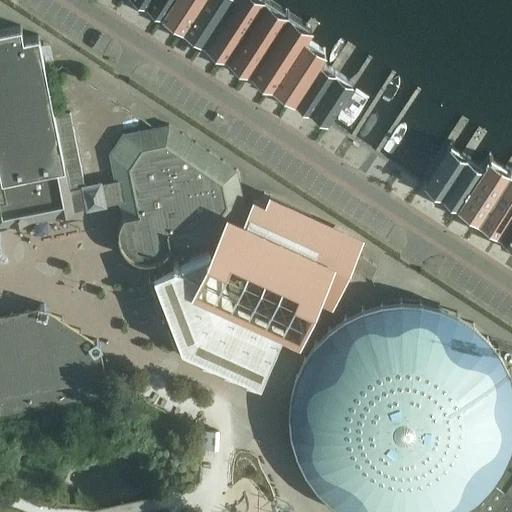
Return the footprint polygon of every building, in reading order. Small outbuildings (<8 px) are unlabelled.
[(163,14),(171,0),(147,0),(146,3),(163,14)] [(183,27),(200,0),(171,0),(163,14),(183,27)] [(203,40),(228,0),(200,0),(183,27),(203,40)] [(226,55),(262,0),(228,0),(203,40),(226,55)] [(250,71),(288,12),(269,0),(262,0),(226,55),(250,71)] [(274,86),(305,38),(312,27),(288,12),(250,71),(274,86)] [(73,201),(70,188),(82,186),(82,183),(84,183),(70,111),(56,114),(47,71),(39,35),(24,38),(22,26),(0,30),(0,206),(2,216),(73,201)] [(294,99),(318,61),(325,51),(305,38),(274,86),(294,99)] [(310,110),(335,72),(318,61),(294,99),(310,110)] [(327,121),(352,83),(335,72),(310,110),(327,121)] [(247,212),(238,169),(170,123),(123,133),(110,153),(115,180),(119,201),(123,218),(121,222),(119,229),(119,237),(121,244),(126,251),(133,257),(139,259),(145,261),(153,260),(159,258),(165,254),(168,251),(170,248),(234,235),(248,216),(247,212)] [(448,145),(424,183),(441,195),(466,157),(448,145)] [(466,157),(441,195),(458,205),(483,168),(466,157)] [(483,168),(458,205),(478,219),(509,171),(489,158),(483,168)] [(511,172),(509,171),(478,219),(498,232),(511,210),(511,172)] [(248,216),(234,235),(214,249),(233,297),(287,322),(304,329),(310,332),(324,302),(330,305),(362,234),(273,194),(269,203),(256,198),(248,216)] [(511,210),(498,232),(511,240),(511,210)] [(182,345),(261,381),(287,322),(233,297),(214,249),(154,274),(182,345)] [(378,265),(357,252),(350,263),(371,277),(378,265)] [(511,511),(511,366),(505,353),(498,343),(488,331),(483,325),(471,316),(459,308),(449,304),(440,300),(431,299),(422,296),(416,295),(403,295),(391,295),(376,299),(360,304),(343,313),(330,323),(316,337),(305,352),(297,369),(291,391),(290,411),(292,431),(295,446),(299,458),(307,473),(319,488),(333,501),(348,511),(350,511),(459,511),(463,510),(465,509),(468,511),(511,511)] [(0,395),(105,375),(99,340),(80,330),(0,345),(0,395)] [(0,395),(0,419),(111,398),(106,375),(105,375),(0,395)]
